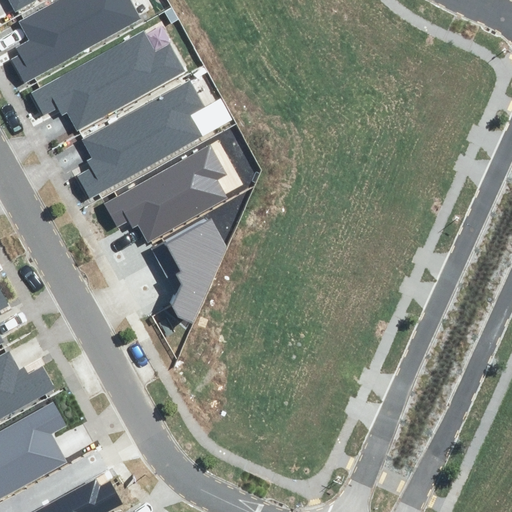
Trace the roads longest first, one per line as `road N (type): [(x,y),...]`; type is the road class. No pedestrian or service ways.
road 1 (residential): [(0,168),(161,454),(200,485),(270,511)]
road 2 (residential): [(364,511),(351,475),(367,429),(511,116)]
road 3 (residential): [(511,274),(412,491),(379,511)]
